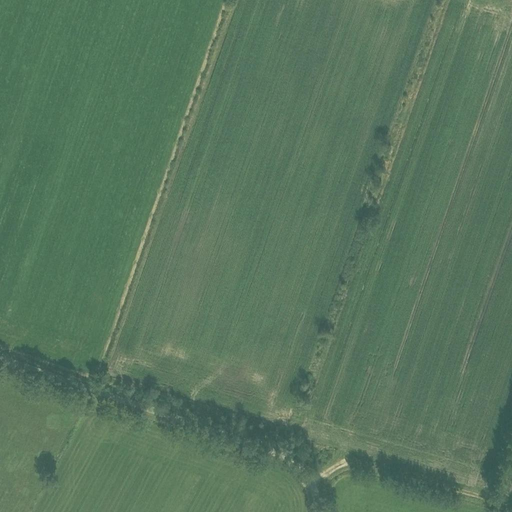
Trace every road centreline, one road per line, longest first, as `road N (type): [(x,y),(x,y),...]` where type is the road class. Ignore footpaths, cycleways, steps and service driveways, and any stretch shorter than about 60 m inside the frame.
road 1 (unclassified): [(318,511),(310,482),(273,453),(0,362)]
road 2 (track): [(310,482),(361,463),(511,504)]
